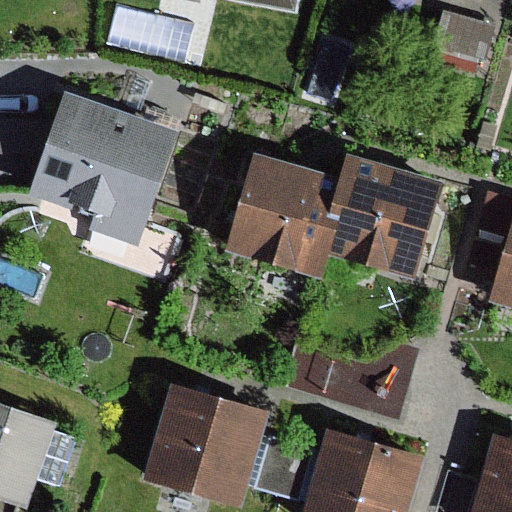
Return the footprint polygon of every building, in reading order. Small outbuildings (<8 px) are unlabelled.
[(239,0),(295,11),(297,0),(239,0)] [(497,26),(443,13),(434,51),(487,64),(497,26)] [(65,93),(30,196),(94,217),(89,230),(140,248),(180,132),(65,93)] [(340,178),(253,153),(225,252),(322,280),(328,257),(339,221),(328,218),(340,178)] [(444,182),(346,155),(340,178),(328,218),(339,221),(328,257),(415,280),(444,182)] [(511,227),(491,303),(511,309),(511,227)] [(270,413),(171,384),(142,480),(242,509),(248,488),(264,434),(270,413)] [(0,404),(0,499),(27,509),(57,425),(0,404)] [(410,511),(427,459),(329,430),(322,451),(306,505),(304,511),(410,511)] [(306,505),(322,451),(264,434),(248,488),(306,505)] [(511,511),(511,441),(494,437),(471,511),(511,511)]
